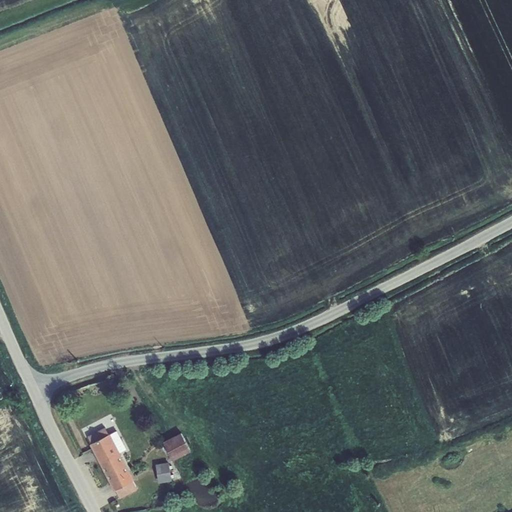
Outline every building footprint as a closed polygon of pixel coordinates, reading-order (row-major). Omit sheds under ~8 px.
[(91,443),(109,434),(106,426),(88,435),(91,443)] [(117,430),(111,433),(120,452),(126,448),(117,430)] [(163,441),(173,460),(191,450),(181,431),(163,441)] [(109,434),(91,443),(90,443),(114,490),(134,480),(120,452),(111,433),(109,434)] [(156,463),(159,482),(172,480),(169,461),(156,463)] [(134,480),(114,490),(120,497),(137,489),(134,480)]
